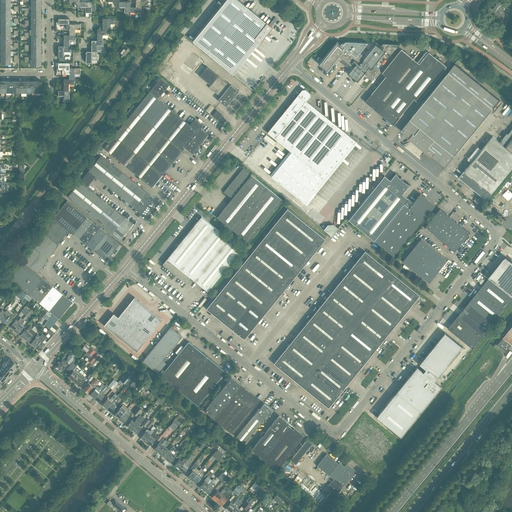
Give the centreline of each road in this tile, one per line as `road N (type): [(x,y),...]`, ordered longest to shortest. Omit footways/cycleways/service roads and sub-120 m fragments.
road 1 (unclassified): [(335,432),(496,232),(290,64)]
road 2 (unclassified): [(8,238),(186,0)]
road 3 (unclassified): [(335,432),(125,267)]
road 4 (tertiary): [(125,267),(290,64)]
road 5 (primary): [(511,364),(393,511)]
road 6 (unknown): [(253,164),(320,215),(387,142)]
road 7 (primary): [(412,511),(511,390)]
road 8 (unclassified): [(116,278),(69,241),(47,270),(88,307)]
road 9 (unknown): [(229,114),(185,65),(201,54),(244,91)]
road 10 (tertiary): [(140,459),(33,367)]
